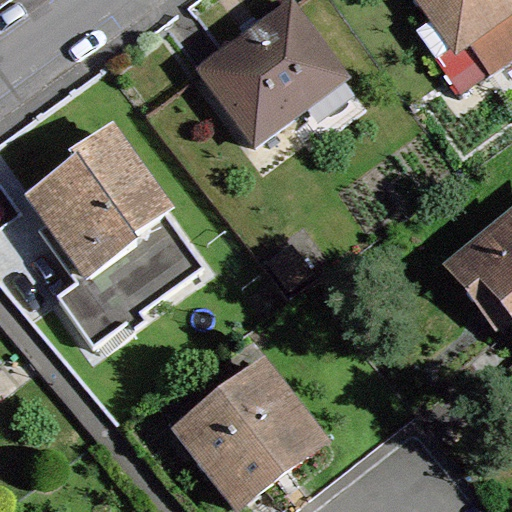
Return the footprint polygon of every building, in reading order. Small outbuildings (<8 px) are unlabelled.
[(439,42),(443,46),(505,0),(409,0),(422,18),(406,29),(423,54),(439,42)] [(254,40),(203,77),(257,149),(345,83),(298,20),(272,39),(260,49),(254,40)] [(50,176),(24,195),(79,271),(119,242),(115,235),(150,209),(95,133),(62,157),(67,164),(50,176)] [(511,224),(453,272),(484,311),(499,300),(511,316),(511,224)] [(265,371),(182,436),(240,511),(281,481),(324,448),(265,371)]
